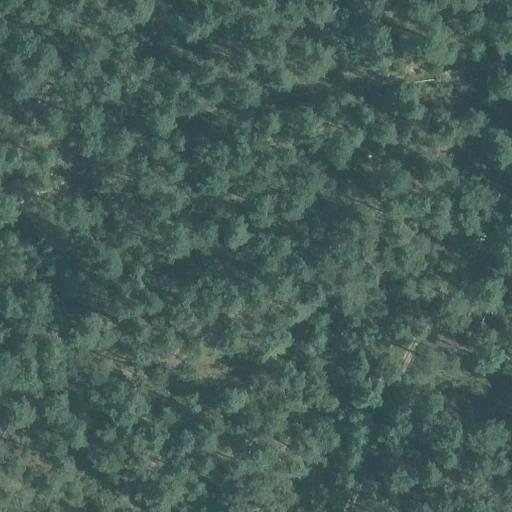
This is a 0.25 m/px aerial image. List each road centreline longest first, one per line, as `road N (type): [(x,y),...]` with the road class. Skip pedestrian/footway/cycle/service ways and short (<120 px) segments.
road 1 (track): [(0,226),(153,134),(211,113),(357,80),(511,64)]
road 2 (track): [(344,511),(410,354),(474,255),(511,143)]
